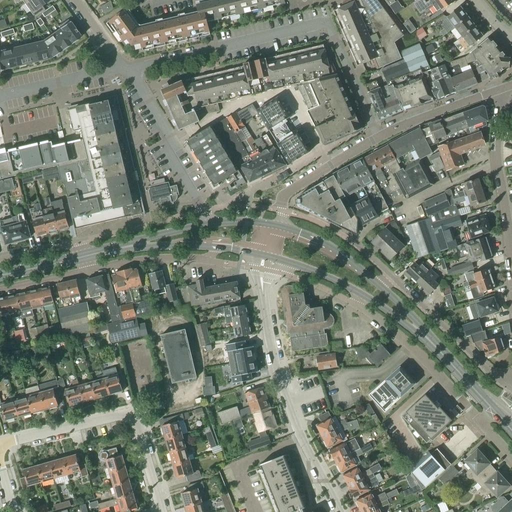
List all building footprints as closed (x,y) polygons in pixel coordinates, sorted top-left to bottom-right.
[(27,0),(24,3),(34,18),(41,13),(45,11),(41,6),(48,0),(27,0)] [(141,28),(141,25),(139,24),(136,26),(127,13),(130,11),(128,7),(109,22),(122,41),(126,38),(131,46),(141,44),(142,48),(210,32),(210,29),(209,29),(207,22),(285,3),(284,0),(210,0),(210,1),(199,3),(201,13),(186,17),(185,12),(178,14),(179,18),(164,22),(163,18),(156,20),(157,24),(141,28)] [(140,0),(133,0),(130,2),(134,9),(142,4),(140,0)] [(407,34),(382,0),(381,0),(348,0),(343,4),(344,7),(339,10),(363,65),(374,60),(378,70),(402,59),(396,43),(407,34)] [(424,0),(418,0),(413,4),(413,5),(420,15),(433,6),(437,12),(441,9),(442,11),(455,2),(453,0),(430,0),(426,3),(424,0)] [(105,15),(114,10),(111,1),(100,8),(105,15)] [(452,30),(455,28),(468,18),(460,7),(447,18),(443,22),(442,26),(444,29),(440,32),(443,36),(452,30)] [(455,28),(462,37),(475,27),(468,18),(455,28)] [(68,20),(59,26),(71,44),(80,38),(78,34),(79,33),(74,27),(73,28),(68,20)] [(71,44),(59,26),(58,26),(60,29),(51,35),(62,50),(71,44)] [(459,50),(460,48),(463,51),(469,46),(469,47),(483,37),(475,27),(462,37),(454,44),(459,50)] [(419,40),(423,38),(427,36),(422,28),(415,32),(419,40)] [(53,57),(62,50),(51,35),(42,41),(50,58),(52,57),(53,57)] [(470,53),(482,80),(489,77),(490,81),(498,77),(498,75),(506,68),(509,68),(510,59),(507,59),(490,37),(470,53)] [(42,41),(32,44),(36,62),(50,58),(42,41)] [(20,44),(10,46),(15,67),(25,64),(20,44)] [(36,62),(32,44),(21,46),(21,44),(20,44),(25,64),(36,62)] [(412,78),(424,73),(428,71),(431,70),(419,45),(401,53),(405,61),(412,78)] [(425,49),(428,55),(434,51),(431,45),(425,49)] [(0,52),(4,70),(5,70),(5,69),(15,67),(10,46),(0,48),(0,52)] [(297,85),(303,84),(337,76),(329,55),(327,56),(325,50),(241,70),(238,68),(191,79),(192,84),(184,86),(182,81),(181,81),(161,90),(179,130),(199,121),(196,114),(199,113),(200,116),(219,112),(218,104),(297,85)] [(457,92),(477,83),(472,70),(462,74),(459,67),(467,64),(464,57),(446,64),(444,65),(449,76),(450,76),(457,92)] [(381,89),(391,115),(402,110),(394,88),(393,86),(412,78),(405,61),(383,70),(389,85),(381,89)] [(428,71),(424,73),(426,77),(431,90),(434,97),(439,99),(457,92),(450,76),(449,76),(444,65),(433,69),(431,70),(428,71)] [(354,113),(337,76),(303,84),(297,85),(303,97),(307,104),(309,110),(307,110),(315,128),(317,128),(324,145),(350,133),(351,134),(361,130),(358,124),(359,123),(355,113),(354,113)] [(423,76),(409,82),(418,106),(433,101),(423,76)] [(376,80),(366,84),(369,91),(379,87),(376,80)] [(409,82),(394,88),(402,110),(418,106),(409,82)] [(379,120),(391,115),(381,89),(368,94),(379,120)] [(263,99),(253,105),(258,114),(277,143),(290,165),(310,153),(309,150),(314,148),(303,126),(299,129),(298,127),(291,131),(289,127),(287,125),(284,119),(288,117),(273,93),(263,99)] [(76,107),(76,108),(68,111),(70,121),(117,110),(116,104),(114,99),(86,106),(85,105),(76,107)] [(258,114),(253,105),(246,108),(252,118),(258,114)] [(471,132),(487,126),(486,122),(488,121),(485,107),(482,106),(463,113),(469,128),(471,132)] [(253,120),(252,118),(246,108),(237,113),(244,125),(253,120)] [(81,130),(119,120),(117,110),(70,121),(73,132),(81,130)] [(261,178),(272,173),(255,141),(253,137),(252,138),(244,125),(237,113),(226,119),(261,178)] [(466,129),(468,133),(471,132),(469,128),(463,113),(452,117),(458,132),(466,129)] [(448,139),(459,134),(458,132),(452,117),(441,121),(447,137),(448,139)] [(251,183),(261,178),(226,119),(212,127),(233,161),(247,185),(251,183)] [(83,140),(122,131),(119,120),(81,130),(83,140)] [(439,139),(447,137),(441,121),(421,128),(419,129),(425,139),(433,136),(436,144),(440,142),(439,139)] [(233,161),(212,127),(206,130),(186,142),(214,188),(236,175),(239,180),(243,178),(232,161),(233,161)] [(417,180),(428,174),(420,160),(433,154),(425,139),(419,129),(395,142),(417,180)] [(83,140),(52,147),(50,142),(6,152),(8,161),(0,162),(0,176),(1,179),(17,175),(16,175),(57,165),(58,168),(62,184),(64,184),(75,229),(142,213),(140,205),(136,190),(135,187),(134,182),(122,131),(83,140)] [(462,154),(485,146),(482,138),(483,138),(480,133),(455,142),(462,157),(463,157),(462,154)] [(284,166),(285,165),(267,135),(255,141),(272,173),(285,167),(284,166)] [(393,174),(400,188),(403,193),(407,200),(434,185),(428,174),(417,180),(395,142),(390,145),(403,169),(393,174)] [(441,156),(442,156),(447,170),(464,164),(462,157),(455,142),(439,148),(441,152),(439,153),(441,156)] [(403,169),(390,145),(373,154),(382,172),(390,187),(393,192),(393,191),(400,188),(393,174),(403,169)] [(433,164),(429,167),(432,172),(436,170),(437,171),(444,167),(439,157),(441,156),(439,153),(439,152),(435,154),(433,155),(429,157),(432,162),(433,164)] [(376,175),(384,190),(385,189),(390,187),(382,172),(373,154),(363,159),(373,177),(376,175)] [(379,214),(390,208),(375,181),(373,182),(365,166),(362,166),(363,163),(361,160),(351,165),(379,218),(380,217),(379,214)] [(334,175),(363,227),(379,218),(351,165),(334,175)] [(55,179),(56,182),(61,181),(58,167),(42,171),(44,179),(45,182),(55,179)] [(32,174),(32,176),(34,182),(44,179),(42,171),(32,174)] [(359,220),(334,175),(298,197),(298,198),(298,206),(299,206),(299,207),(351,233),(351,232),(351,230),(358,230),(358,231),(359,220)] [(34,182),(32,176),(21,179),(23,185),(34,182)] [(14,189),(10,190),(11,191),(13,200),(23,197),(18,177),(11,179),(14,189)] [(0,193),(5,193),(11,191),(10,190),(14,189),(11,179),(0,181),(0,193)] [(450,189),(444,192),(445,193),(448,200),(451,199),(452,201),(454,200),(482,190),(479,179),(461,185),(464,191),(458,193),(458,196),(453,197),(451,191),(450,189)] [(176,188),(169,189),(167,185),(150,189),(152,200),(161,198),(163,205),(175,202),(177,198),(177,194),(176,188)] [(390,187),(385,189),(387,195),(393,192),(390,187)] [(400,188),(393,191),(396,197),(403,193),(400,188)] [(430,219),(432,225),(457,217),(459,216),(455,204),(467,201),(469,207),(486,202),(482,190),(454,200),(452,201),(451,199),(448,200),(451,206),(428,216),(429,219),(430,219)] [(448,200),(445,193),(444,192),(445,194),(422,203),(428,216),(451,206),(448,200)] [(48,209),(41,211),(47,233),(49,232),(50,234),(57,232),(57,230),(53,214),(51,208),(50,204),(49,198),(45,199),(48,209)] [(51,208),(53,214),(57,230),(59,230),(61,231),(63,231),(64,229),(64,228),(68,227),(62,202),(50,204),(51,208)] [(34,208),(29,209),(36,236),(41,234),(41,235),(43,236),(46,235),(47,233),(41,211),(40,204),(34,205),(35,208),(34,208)] [(17,216),(11,217),(11,218),(13,225),(18,242),(24,240),(24,239),(30,237),(23,213),(17,215),(17,216)] [(457,217),(432,225),(440,250),(441,252),(442,252),(455,247),(456,247),(457,246),(456,243),(452,230),(455,229),(454,227),(464,224),(461,216),(459,216),(457,217)] [(470,231),(464,233),(466,240),(467,240),(468,243),(481,238),(480,235),(490,232),(489,231),(489,230),(491,229),(486,216),(472,220),(472,219),(471,219),(471,220),(465,222),(467,227),(468,227),(470,231)] [(18,242),(13,225),(11,218),(0,221),(0,223),(6,244),(11,242),(12,244),(18,242)] [(432,225),(430,219),(429,219),(406,227),(417,258),(440,250),(433,227),(432,225)] [(398,228),(394,221),(389,223),(393,231),(398,228)] [(403,248),(404,247),(386,229),(372,243),(378,248),(379,246),(383,250),(381,252),(390,260),(398,252),(399,253),(404,248),(403,248)] [(457,246),(456,247),(460,258),(470,255),(473,262),(482,259),(483,261),(493,258),(487,242),(483,243),(481,238),(468,243),(457,246)] [(418,284),(431,270),(423,262),(419,267),(415,263),(404,275),(410,281),(412,278),(418,284)] [(451,270),(447,271),(449,278),(452,277),(469,271),(472,267),(473,267),(469,263),(469,262),(468,262),(453,267),(450,268),(451,270)] [(137,318),(154,314),(151,300),(142,302),(139,289),(143,288),(138,270),(134,271),(133,269),(125,271),(130,291),(132,298),(133,304),(137,318)] [(492,279),(488,269),(474,274),(473,272),(464,275),(467,283),(463,284),(465,288),(492,279)] [(439,277),(431,270),(418,284),(424,290),(422,292),(428,297),(439,286),(434,282),(439,277)] [(117,276),(113,277),(119,299),(124,297),(126,297),(125,293),(130,291),(125,271),(116,274),(117,276)] [(162,272),(150,275),(155,296),(167,293),(170,303),(172,302),(176,301),(177,300),(173,285),(166,287),(162,272)] [(109,275),(95,279),(94,277),(87,279),(87,281),(91,298),(99,296),(98,294),(105,292),(113,324),(121,322),(118,308),(109,275)] [(492,279),(465,288),(466,292),(471,291),(474,299),(484,296),(483,293),(495,288),(492,279)] [(192,307),(240,298),(238,289),(240,287),(238,286),(237,283),(234,283),(232,282),(231,284),(204,289),(203,280),(197,281),(198,286),(189,287),(192,307)] [(58,311),(65,338),(95,331),(94,329),(87,303),(80,305),(79,301),(82,301),(81,300),(82,300),(77,281),(67,283),(73,307),(69,308),(63,310),(58,311)] [(67,283),(57,286),(60,299),(56,300),(58,311),(63,310),(69,308),(73,307),(67,283)] [(443,287),(445,295),(452,293),(449,285),(443,287)] [(51,287),(39,290),(44,308),(55,305),(51,287)] [(290,287),(287,287),(283,289),(282,292),(282,297),(285,322),(283,326),(286,328),(287,335),(289,335),(291,349),(293,351),(295,352),(328,347),(326,334),(325,334),(324,330),(328,330),(330,328),(332,327),(333,324),(334,322),(334,320),(333,317),(331,315),(328,314),(326,314),(324,315),(323,311),(320,309),(318,309),(317,305),(314,305),(309,301),(305,302),(304,297),(301,294),(296,295),(296,293),(295,290),(294,289),(292,288),(290,287)] [(28,293),(33,310),(44,308),(39,290),(28,293)] [(124,297),(126,306),(118,308),(121,322),(113,324),(108,325),(109,331),(113,345),(141,338),(138,325),(137,318),(133,304),(132,298),(130,291),(125,293),(126,297),(124,297)] [(17,295),(21,313),(23,319),(34,317),(33,310),(28,293),(17,295)] [(21,313),(17,295),(6,298),(11,316),(21,313)] [(0,299),(0,318),(11,316),(6,298),(0,299)] [(497,309),(496,306),(495,305),(493,299),(482,303),(481,299),(469,303),(474,319),(497,312),(497,310),(497,309)] [(447,304),(449,310),(455,308),(453,301),(447,304)] [(247,316),(245,306),(230,309),(230,306),(223,307),(214,310),(215,315),(224,313),(226,320),(247,316)] [(233,323),(234,328),(249,325),(247,316),(226,320),(227,324),(233,323)] [(167,318),(148,323),(149,328),(150,328),(168,397),(186,393),(176,354),(167,318)] [(466,338),(470,336),(483,332),(479,321),(462,326),(466,338)] [(206,323),(195,326),(198,335),(208,333),(206,323)] [(141,338),(148,336),(145,324),(138,325),(141,338)] [(109,331),(108,325),(94,329),(95,331),(96,334),(109,331)] [(249,325),(234,328),(235,333),(229,334),(230,340),(251,336),(249,325)] [(37,329),(39,337),(46,336),(44,327),(37,329)] [(32,339),(39,337),(37,329),(30,330),(32,339)] [(14,332),(17,343),(25,341),(23,330),(14,332)] [(345,335),(347,347),(371,343),(369,331),(345,335)] [(480,352),(484,350),(486,356),(487,356),(488,359),(495,356),(495,354),(504,351),(500,337),(488,341),(485,331),(483,332),(470,336),(473,344),(474,344),(475,346),(475,347),(480,352)] [(91,333),(83,335),(85,342),(92,340),(91,333)] [(208,333),(198,335),(200,346),(211,344),(208,333)] [(246,341),(227,343),(230,364),(257,359),(254,347),(248,348),(246,341)] [(8,351),(16,349),(14,342),(6,344),(8,351)] [(360,360),(365,358),(371,365),(373,363),(377,367),(390,356),(381,346),(370,355),(364,348),(355,349),(360,360)] [(335,354),(317,357),(319,370),(337,367),(335,354)] [(257,359),(230,364),(234,383),(253,379),(252,373),(259,372),(257,359)] [(415,385),(399,367),(367,395),(383,413),(415,385)] [(105,379),(110,396),(123,392),(118,375),(110,378),(109,374),(104,375),(105,379)] [(99,381),(92,383),(97,400),(110,396),(105,379),(104,375),(97,377),(99,381)] [(80,386),(79,386),(77,380),(72,382),(74,388),(66,390),(63,381),(58,382),(62,397),(67,395),(71,407),(84,403),(80,386)] [(56,398),(62,397),(58,382),(52,384),(53,390),(40,393),(45,410),(58,406),(56,398)] [(84,403),(97,400),(92,383),(80,386),(84,403)] [(25,390),(27,397),(32,414),(45,410),(40,393),(38,386),(25,390)] [(215,387),(204,388),(204,395),(216,394),(215,387)] [(252,414),(252,415),(270,409),(262,388),(245,394),(252,414)] [(438,408),(425,394),(401,416),(427,444),(431,440),(433,441),(447,428),(446,426),(449,423),(445,419),(447,416),(440,407),(438,408)] [(19,417),(14,400),(13,397),(9,397),(9,402),(1,404),(0,399),(0,409),(3,409),(6,421),(19,417)] [(27,397),(14,400),(19,417),(32,414),(27,397)] [(241,418),(237,407),(218,413),(222,425),(241,418)] [(197,417),(204,415),(202,408),(195,410),(197,417)] [(270,409),(252,415),(259,433),(276,427),(270,409)] [(317,426),(322,437),(346,425),(347,425),(345,420),(339,423),(336,417),(332,419),(328,412),(319,417),(322,424),(317,426)] [(166,440),(182,436),(178,423),(185,421),(183,415),(168,419),(170,425),(162,427),(166,440)] [(346,425),(322,437),(328,448),(346,438),(343,432),(348,429),(349,431),(359,428),(357,421),(347,424),(347,425),(346,425)] [(209,441),(214,439),(211,432),(206,434),(209,441)] [(186,448),(182,436),(166,440),(167,445),(166,445),(168,451),(169,451),(170,453),(186,448)] [(252,452),(271,445),(268,437),(249,444),(252,452)] [(360,449),(370,444),(367,437),(351,445),(352,448),(347,450),(344,444),(330,451),(334,459),(335,459),(336,462),(360,449)] [(214,439),(209,441),(211,449),(217,447),(214,439)] [(360,449),(336,462),(342,473),(355,466),(352,460),(373,449),(370,444),(360,449)] [(172,461),(173,466),(190,461),(186,448),(170,453),(170,454),(169,454),(171,461),(172,461)] [(106,460),(110,473),(126,469),(125,464),(126,463),(125,457),(123,457),(123,455),(118,457),(116,449),(107,452),(103,451),(100,454),(99,457),(102,460),(105,461),(106,460)] [(437,449),(436,450),(424,460),(421,457),(409,469),(412,472),(411,473),(422,491),(451,465),(443,456),(437,449)] [(473,478),(477,483),(493,469),(483,457),(484,456),(480,452),(479,453),(477,451),(465,462),(472,469),(468,473),(467,475),(467,477),(468,478),(469,479),(471,479),(473,478)] [(63,458),(67,475),(80,471),(82,477),(88,476),(82,454),(76,456),(76,454),(74,455),(74,454),(67,455),(68,457),(63,458)] [(285,455),(260,465),(260,466),(261,468),(262,470),(278,511),(313,511),(310,511),(304,511),(303,509),(306,508),(305,507),(303,503),(302,500),(300,495),(298,490),(297,487),(295,482),(293,477),(292,474),(290,470),(290,469),(290,468),(287,462),(285,457),(285,456),(285,455)] [(51,461),(50,462),(54,478),(67,475),(63,458),(57,460),(57,458),(51,460),(51,461)] [(37,465),(41,482),(54,478),(50,462),(48,462),(48,461),(41,462),(42,464),(37,465)] [(185,477),(187,483),(201,478),(199,472),(194,474),(190,461),(173,466),(175,471),(174,471),(176,477),(177,477),(178,479),(185,477)] [(394,466),(398,473),(407,468),(404,461),(394,466)] [(357,469),(343,476),(349,487),(367,477),(372,475),(373,474),(381,469),(378,464),(370,468),(370,469),(360,475),(357,469)] [(28,486),(41,482),(37,465),(32,467),(31,465),(25,467),(25,469),(24,469),(26,477),(20,479),(24,493),(30,492),(28,486)] [(444,485),(458,473),(452,467),(439,479),(444,485)] [(114,486),(130,482),(130,480),(131,480),(129,473),(128,474),(126,469),(110,473),(114,486)] [(493,469),(477,483),(481,488),(480,490),(480,491),(481,493),(483,494),(485,494),(486,493),(491,489),(497,497),(503,492),(504,493),(509,489),(507,488),(509,486),(493,469)] [(367,477),(349,487),(350,490),(354,498),(379,485),(373,475),(373,476),(372,475),(367,477)] [(117,499),(134,494),(132,489),(134,489),(132,482),(130,483),(130,482),(114,486),(117,499)] [(202,503),(198,490),(204,488),(202,482),(188,486),(189,492),(182,494),(182,496),(181,496),(183,502),(184,502),(186,507),(202,503)] [(411,489),(413,495),(421,491),(419,486),(411,489)] [(385,493),(373,498),(371,494),(356,501),(361,511),(362,511),(388,500),(387,500),(397,495),(399,494),(396,490),(386,495),(385,493)] [(107,502),(98,505),(99,510),(119,505),(121,511),(130,511),(130,510),(138,507),(137,506),(138,506),(137,499),(135,499),(134,494),(107,502)] [(226,496),(221,497),(226,510),(233,507),(230,499),(228,495),(226,496)] [(511,511),(511,500),(508,505),(502,498),(490,508),(493,511),(511,511)] [(379,511),(378,510),(389,504),(388,500),(362,511),(379,511)] [(204,511),(202,503),(186,507),(186,511),(204,511)]
